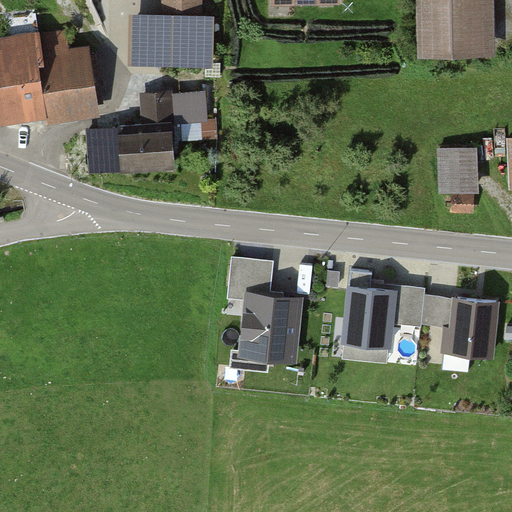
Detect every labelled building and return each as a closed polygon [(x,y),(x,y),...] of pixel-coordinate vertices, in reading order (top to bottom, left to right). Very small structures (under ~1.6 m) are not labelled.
[(198,0),(167,0),(167,21),(197,22),(198,0)] [(488,51),(486,0),(427,0),(429,52),(488,51)] [(8,41),(0,41),(0,115),(0,118),(96,104),(89,55),(70,57),(66,33),(40,36),(36,12),(5,17),(8,41)] [(135,20),(134,59),(202,61),(202,21),(197,22),(167,21),(135,20)] [(209,120),(206,89),(173,92),(175,122),(209,120)] [(146,124),(89,128),(92,169),(175,163),(170,93),(144,95),(146,124)] [(475,188),(473,146),(441,147),(442,189),(475,188)] [(454,193),(453,209),(473,210),(474,195),(454,193)] [(269,260),(233,256),(230,293),(250,295),(244,351),(293,356),(299,298),(265,295),(269,260)] [(373,270),(352,268),(344,339),(390,344),(392,321),(421,324),(425,292),(371,286),(373,270)] [(496,299),(456,295),(453,325),(447,324),(444,348),(491,352),(496,299)]
